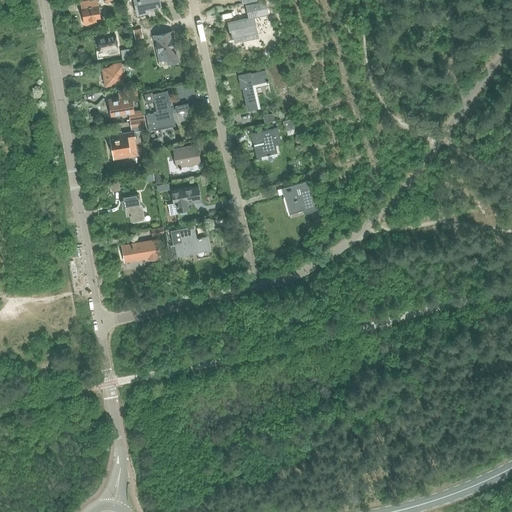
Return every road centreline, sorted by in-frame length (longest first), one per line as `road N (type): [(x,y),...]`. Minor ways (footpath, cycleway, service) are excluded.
road 1 (residential): [(44,0),(99,322)]
road 2 (residential): [(255,286),(190,0)]
road 3 (residential): [(114,507),(121,452),(99,322)]
road 4 (residential): [(99,322),(255,286)]
road 5 (secondary): [(395,511),(511,467)]
